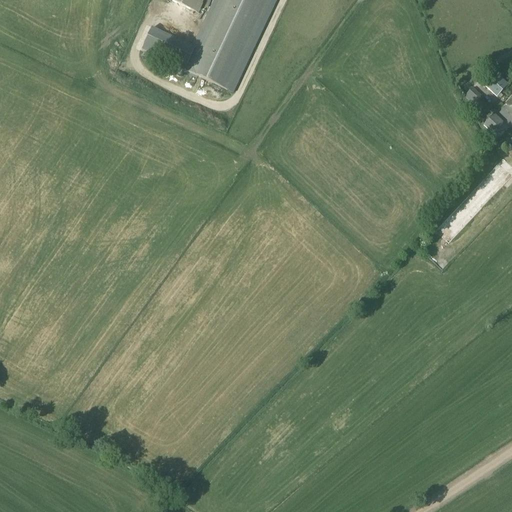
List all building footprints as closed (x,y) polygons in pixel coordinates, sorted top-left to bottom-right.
[(166,0),(197,14),(203,0),(166,0)] [(195,48),(184,71),(187,72),(186,73),(226,91),(232,94),(276,0),(213,0),(192,46),(195,48)] [(383,9),(380,13),(386,18),(389,14),(383,9)] [(493,72),(481,85),(496,98),(508,86),(493,72)] [(507,106),(503,110),(511,118),(511,98),(506,105),(507,106)] [(493,114),(486,123),(483,126),(492,135),(503,123),(494,115),(493,114)] [(511,168),(502,160),(434,233),(449,246),(511,177),(511,168)]
